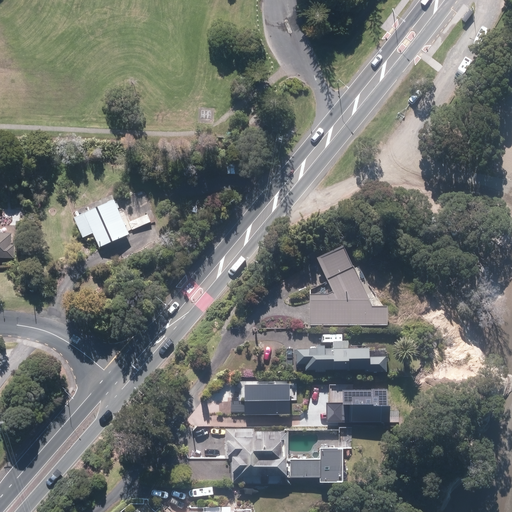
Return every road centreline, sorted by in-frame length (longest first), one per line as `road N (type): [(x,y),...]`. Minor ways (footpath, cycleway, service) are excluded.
road 1 (primary): [(435,0),(171,324)]
road 2 (primary): [(0,506),(114,376)]
road 3 (primary): [(128,387),(22,511)]
road 4 (residential): [(0,324),(47,331),(114,376)]
